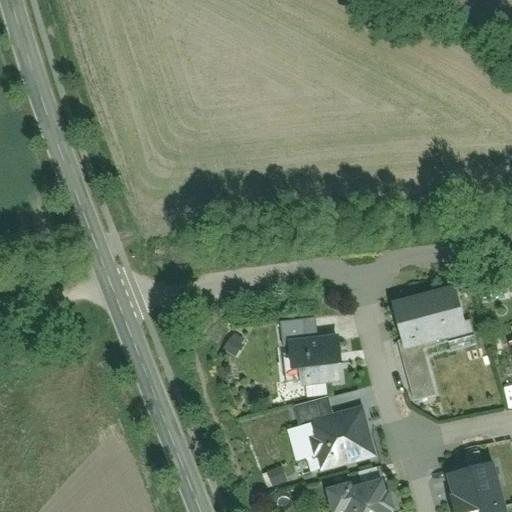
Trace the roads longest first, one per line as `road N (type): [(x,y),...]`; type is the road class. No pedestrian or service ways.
road 1 (tertiary): [(115,295),(8,0)]
road 2 (residential): [(354,269),(115,295)]
road 3 (tertiary): [(197,511),(115,295)]
road 4 (residential): [(354,269),(403,445)]
road 5 (residential): [(511,251),(354,269)]
